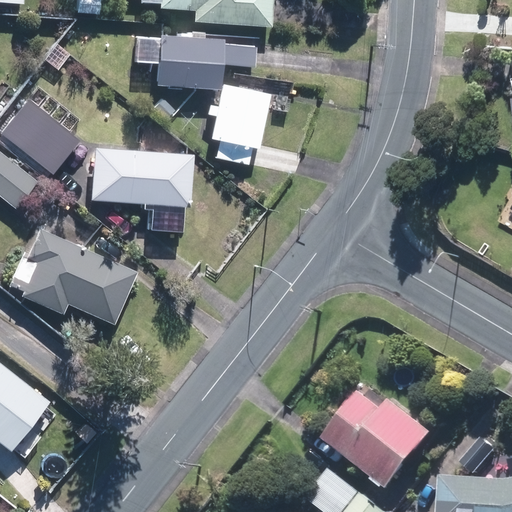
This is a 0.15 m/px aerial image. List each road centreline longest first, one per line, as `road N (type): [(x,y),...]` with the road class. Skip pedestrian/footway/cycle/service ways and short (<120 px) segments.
road 1 (tertiary): [(333,229),(113,511)]
road 2 (tertiary): [(413,0),(392,129),(366,186),(333,229)]
road 3 (residential): [(333,229),(511,334)]
